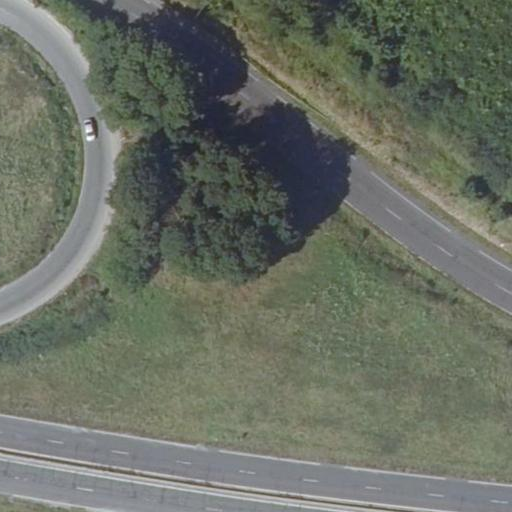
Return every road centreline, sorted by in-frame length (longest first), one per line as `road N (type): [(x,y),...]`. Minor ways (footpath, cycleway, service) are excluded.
road 1 (trunk): [(511,501),(0,432)]
road 2 (trunk): [(511,289),(402,222),(108,0)]
road 3 (trunk): [(3,0),(69,51),(91,93),(101,143),(85,228),(57,263),(0,309)]
road 4 (track): [(233,0),(511,202)]
road 5 (trunk): [(0,475),(228,511)]
